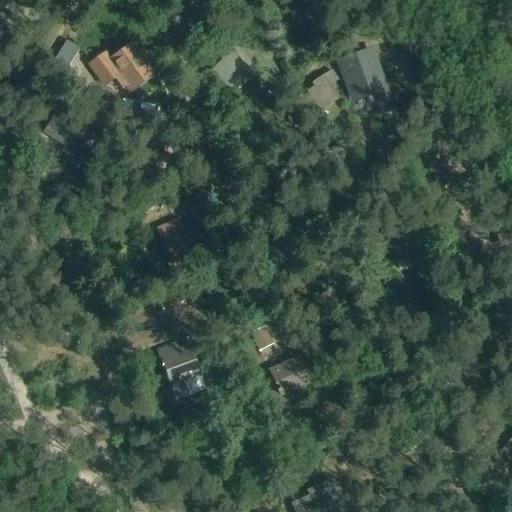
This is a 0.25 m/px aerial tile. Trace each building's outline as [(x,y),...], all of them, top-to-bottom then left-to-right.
[(0,42),(12,35),(0,16),(0,42)] [(155,77),(132,45),(110,60),(104,52),(86,65),(103,89),(114,80),(120,90),(123,87),(129,96),(155,77)] [(221,56),(224,59),(211,72),(228,92),(245,75),(235,65),(241,60),(229,48),(221,56)] [(352,103),(387,91),(373,49),(337,61),(352,103)] [(341,100),(332,87),(339,82),(333,72),(325,76),(327,79),(306,93),(321,113),(341,100)] [(58,116),(47,134),(81,154),(91,137),(58,116)] [(165,165),(165,141),(140,141),(139,165),(165,165)] [(440,192),(466,174),(442,141),(416,160),(440,192)] [(187,157),(201,156),(201,144),(187,145),(187,157)] [(141,208),(149,205),(145,194),(137,197),(141,208)] [(195,225),(198,232),(213,226),(204,204),(189,210),(195,225)] [(165,263),(172,259),(176,268),(208,254),(198,232),(195,225),(183,231),(165,239),(169,249),(161,252),(165,263)] [(394,236),(395,240),(392,241),(399,273),(414,270),(411,259),(421,257),(417,235),(416,235),(415,231),(394,236)] [(490,354),(511,331),(504,323),(509,318),(498,308),(472,336),(490,354)] [(161,329),(158,315),(127,321),(136,334),(161,329)] [(273,347),(265,329),(251,335),(259,353),(273,347)] [(202,379),(199,369),(192,350),(174,357),(171,350),(160,354),(173,390),(202,379)] [(281,399),(311,386),(299,358),(269,372),(281,399)] [(511,465),(511,440),(500,455),(511,465)] [(343,511),(347,510),(335,483),(312,493),(314,498),(296,506),(298,511),(343,511)]
